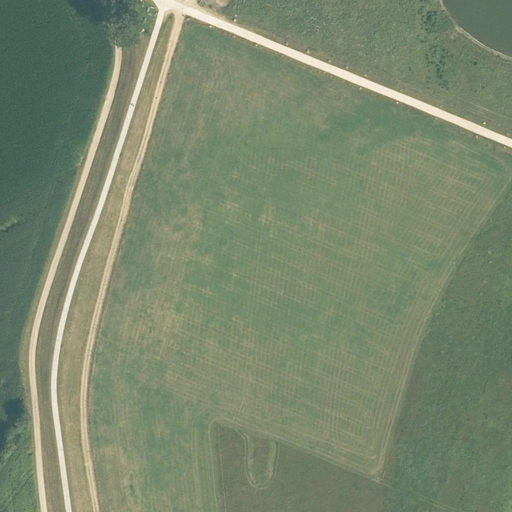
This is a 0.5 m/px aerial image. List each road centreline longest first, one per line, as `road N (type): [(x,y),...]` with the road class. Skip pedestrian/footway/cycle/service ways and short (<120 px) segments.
road 1 (track): [(44,511),(31,343),(118,61),(102,0)]
road 2 (track): [(180,5),(85,361),(96,511)]
